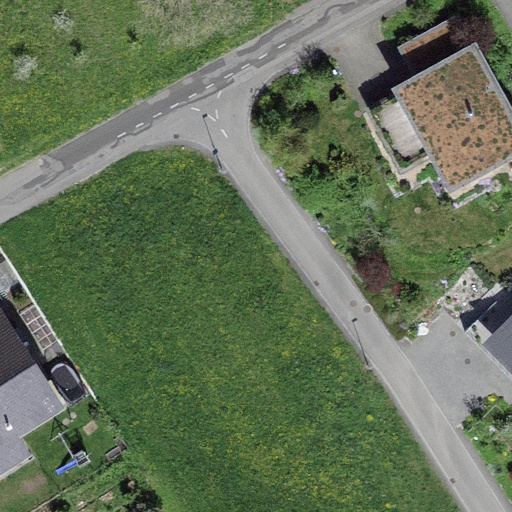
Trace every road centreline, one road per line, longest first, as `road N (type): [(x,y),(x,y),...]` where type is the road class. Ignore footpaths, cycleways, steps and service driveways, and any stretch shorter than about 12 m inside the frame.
road 1 (residential): [(199,93),(485,511)]
road 2 (residential): [(0,201),(199,93)]
road 3 (residential): [(199,93),(365,0)]
